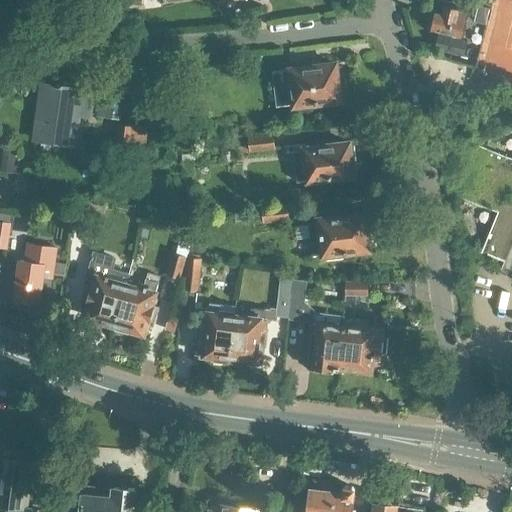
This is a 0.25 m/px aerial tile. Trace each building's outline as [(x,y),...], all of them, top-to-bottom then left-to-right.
[(463,0),(458,0),(457,7),(467,10),(469,2),(463,0)] [(434,11),(430,27),(451,33),(451,36),(437,32),(433,47),(463,54),(466,40),(454,37),(455,34),(461,35),(465,19),(467,10),(457,7),(444,4),(442,13),(434,11)] [(316,106),(316,102),(344,98),(342,79),(338,79),(336,63),(322,65),(322,62),(303,65),(303,67),(288,70),(287,63),(275,65),(276,71),(271,72),(273,91),(279,90),(281,106),(292,105),(293,109),(316,106)] [(43,84),(34,139),(74,144),(79,114),(88,115),(92,91),(62,87),(62,85),(55,84),(54,86),(43,84)] [(117,117),(120,94),(101,92),(99,115),(117,117)] [(129,149),(132,126),(118,124),(115,148),(129,149)] [(275,148),(273,133),(249,136),(251,150),(275,148)] [(297,181),(353,175),(352,172),(357,172),(354,146),(349,146),(349,143),(335,145),(335,143),(319,144),(319,147),(306,148),(305,144),(293,145),(297,181)] [(14,169),(16,157),(17,146),(1,144),(0,158),(0,169),(13,171),(14,169)] [(511,158),(478,145),(457,195),(498,212),(481,253),(487,256),(511,265),(511,158)] [(178,154),(178,162),(189,162),(189,154),(178,154)] [(289,190),(290,199),(302,197),(301,188),(289,190)] [(89,207),(77,205),(74,224),(86,226),(89,207)] [(285,220),(284,206),(260,208),(261,222),(285,220)] [(0,248),(6,249),(12,210),(0,207),(0,248)] [(366,232),(363,214),(350,215),(350,213),(334,215),(335,217),(318,219),(319,223),(308,224),(311,255),(323,254),(323,259),(345,257),(344,253),(372,250),(370,232),(366,232)] [(187,257),(189,243),(180,240),(176,253),(172,252),(166,273),(179,276),(187,257)] [(27,261),(20,260),(15,300),(40,303),(44,275),(52,277),(56,247),(29,244),(27,261)] [(95,323),(116,328),(128,281),(130,273),(112,269),(114,257),(94,252),(93,256),(92,255),(91,259),(92,260),(86,282),(92,283),(86,307),(89,308),(86,316),(96,319),(95,323)] [(189,258),(185,289),(198,291),(202,260),(189,258)] [(145,285),(128,281),(116,328),(134,333),(134,330),(144,332),(147,323),(149,324),(155,301),(152,300),(159,275),(148,272),(145,285)] [(235,314),(229,361),(250,364),(251,359),(261,360),(264,318),(277,320),(277,315),(289,317),(291,300),(293,280),(279,278),(275,308),(270,308),(270,311),(249,309),(248,315),(235,314)] [(345,298),(342,316),(342,320),(345,320),(339,370),(340,370),(340,367),(369,371),(371,357),(380,358),(381,354),(385,355),(387,337),(383,337),(384,333),(375,332),(375,329),(364,328),(365,320),(353,319),(353,306),(367,306),(367,299),(366,294),(367,294),(367,282),(345,281),(345,298)] [(229,361),(235,314),(236,306),(219,305),(210,303),(209,307),(206,307),(201,353),(210,355),(209,359),(229,361)] [(314,312),(313,321),(308,366),(313,367),(312,371),(334,374),(335,369),(339,370),(345,320),(342,320),(342,316),(314,312)] [(0,505),(8,506),(6,511),(31,511),(32,508),(29,507),(32,478),(28,478),(29,475),(30,469),(29,469),(30,462),(1,458),(0,470),(0,505)] [(307,504),(305,511),(349,511),(351,497),(354,495),(355,490),(353,487),(347,486),(346,487),(344,488),(343,493),(343,494),(328,492),(329,484),(329,481),(314,479),(313,490),(311,505),(307,504)] [(134,511),(134,510),(136,488),(115,486),(114,495),(105,495),(106,486),(83,484),(83,493),(82,493),(80,511),(134,511)] [(422,511),(423,509),(414,508),(397,506),(395,507),(393,505),(379,503),(375,506),(374,511),(422,511)]
